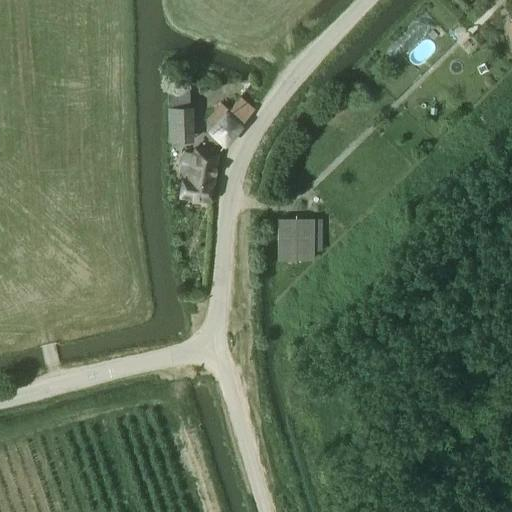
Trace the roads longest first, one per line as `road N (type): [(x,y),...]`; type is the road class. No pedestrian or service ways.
road 1 (unclassified): [(205,340),(214,206),(228,153),(374,0)]
road 2 (unclassified): [(0,397),(150,362),(205,340)]
road 3 (unclassified): [(247,511),(205,340)]
